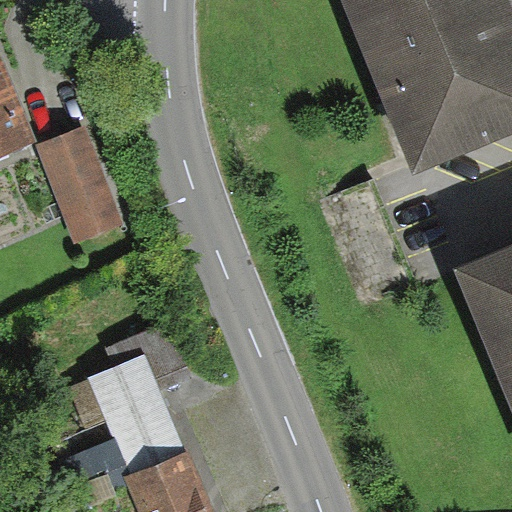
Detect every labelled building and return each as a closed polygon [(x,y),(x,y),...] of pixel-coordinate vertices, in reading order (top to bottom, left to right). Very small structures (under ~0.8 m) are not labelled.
[(511,0),(351,0),(414,151),(511,110),(511,0)] [(0,146),(39,130),(3,45),(0,45),(0,146)] [(75,236),(125,218),(87,118),(37,137),(75,236)] [(421,282),(375,175),(316,200),(361,307),(421,282)] [(511,384),(511,218),(455,241),(511,384)] [(222,511),(191,439),(185,441),(159,379),(186,368),(166,322),(114,344),(121,360),(96,371),(112,410),(45,438),(65,484),(128,458),(131,467),(124,470),(142,511),(222,511)]
